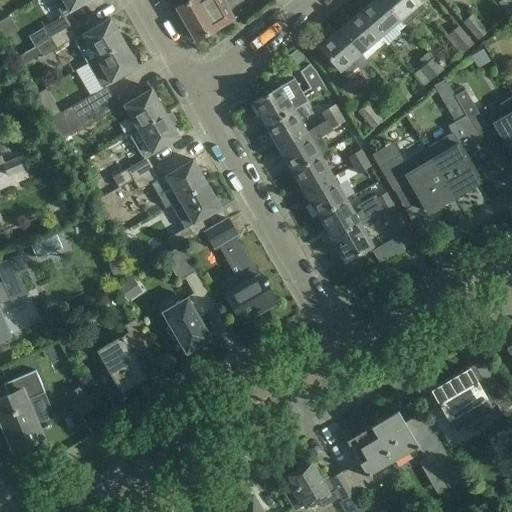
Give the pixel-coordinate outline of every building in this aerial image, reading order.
[(90,0),(51,0),(61,17),(90,0)] [(218,0),(191,0),(177,9),(196,41),(231,21),(221,3),(218,0)] [(386,43),(387,44),(400,33),(398,31),(406,24),(384,0),(373,0),(360,12),(386,43)] [(384,0),(406,24),(425,7),(422,4),(426,0),(384,0)] [(511,11),(511,3),(509,0),(501,0),(499,2),(507,12),(505,14),(507,16),(511,11)] [(360,12),(340,29),(370,63),(367,60),(386,43),(360,12)] [(487,30),(473,14),(464,21),(478,38),(487,30)] [(45,27),(33,34),(39,45),(51,38),(71,26),(65,15),(45,27)] [(73,40),(87,64),(124,42),(110,18),(73,40)] [(39,45),(15,59),(19,67),(40,55),(42,57),(77,37),(71,26),(51,38),(39,45)] [(472,42),(458,26),(446,37),(460,53),(472,42)] [(370,63),(340,29),(319,46),(339,69),(346,78),(358,67),(361,70),(370,63)] [(139,67),(124,42),(87,64),(101,89),(139,67)] [(443,68),(434,57),(414,74),(423,85),(443,68)] [(316,71),(309,64),(300,71),(310,88),(303,93),(296,97),(288,83),(253,103),(265,125),(326,89),(316,71)] [(411,95),(402,85),(394,91),(403,102),(411,95)] [(57,130),(112,97),(106,86),(60,114),(50,119),(57,130)] [(45,89),(36,94),(50,119),(60,114),(45,89)] [(125,105),(139,129),(165,113),(152,89),(125,105)] [(491,136),(465,90),(456,95),(483,141),(491,136)] [(118,107),(112,97),(57,130),(62,140),(118,107)] [(511,97),(500,104),(507,115),(493,123),(506,144),(511,154),(511,97)] [(327,120),(340,112),(334,103),(322,111),(327,120)] [(358,112),(372,130),(382,121),(368,104),(358,112)] [(460,106),(449,112),(455,122),(466,115),(460,106)] [(266,126),(279,147),(306,132),(293,110),(266,126)] [(292,170),(314,156),(328,149),(321,138),(333,131),(332,129),(345,121),(340,112),(327,120),(306,132),(279,147),(292,170)] [(139,129),(130,134),(144,158),(180,137),(165,113),(139,129)] [(428,148),(455,196),(481,181),(464,152),(481,141),(466,115),(455,122),(448,126),(453,134),(428,148)] [(428,213),(455,196),(428,148),(426,150),(431,158),(406,173),(397,157),(379,167),(393,191),(410,182),(428,213)] [(328,149),(314,156),(292,170),(305,193),(332,177),(319,155),(329,150),(328,149)] [(350,156),(355,163),(365,157),(361,150),(350,156)] [(24,171),(18,157),(3,163),(8,177),(24,171)] [(118,188),(133,179),(153,167),(147,157),(112,177),(118,188)] [(370,166),(365,157),(355,163),(360,172),(370,166)] [(180,199),(207,184),(193,159),(166,174),(180,199)] [(159,178),(153,167),(133,179),(139,190),(159,178)] [(345,199),(332,177),(305,193),(318,215),(345,199)] [(227,220),(227,219),(207,230),(201,220),(221,208),(207,184),(180,199),(171,205),(184,229),(168,238),(174,249),(164,255),(164,256),(182,246),(205,233),(227,220)] [(345,199),(318,215),(331,237),(391,202),(386,193),(376,198),(374,196),(356,207),(358,210),(353,213),(345,199)] [(111,194),(99,203),(106,213),(118,204),(111,194)] [(405,226),(392,203),(381,209),(395,232),(405,226)] [(227,220),(205,233),(213,247),(217,245),(235,275),(221,283),(227,294),(226,294),(242,321),(243,321),(242,318),(259,308),(261,311),(276,302),(265,284),(268,282),(267,280),(264,281),(260,275),(258,276),(235,235),(237,234),(227,220)] [(372,245),(359,222),(331,238),(345,261),(372,245)] [(57,233),(30,244),(36,259),(63,248),(57,233)] [(397,236),(388,241),(396,255),(405,250),(397,236)] [(202,281),(182,246),(164,256),(179,282),(187,277),(193,286),(196,292),(162,312),(186,354),(212,339),(199,317),(217,307),(202,281)] [(27,268),(20,254),(0,262),(0,269),(4,279),(0,281),(0,340),(11,336),(0,309),(0,302),(25,292),(17,273),(27,268)] [(126,282),(119,288),(129,301),(136,295),(126,282)] [(150,346),(135,318),(125,324),(129,331),(96,350),(121,392),(145,378),(133,356),(150,346)] [(469,369),(432,391),(442,408),(449,419),(457,433),(494,411),(491,406),(493,405),(511,435),(511,401),(509,397),(506,398),(503,392),(493,375),(478,384),(469,369)] [(8,395),(0,398),(0,417),(1,420),(7,418),(19,446),(13,449),(14,450),(33,442),(34,444),(37,442),(36,441),(42,438),(35,420),(27,400),(26,399),(34,395),(34,397),(46,392),(37,370),(24,375),(4,384),(8,395)] [(82,386),(67,394),(79,416),(95,407),(82,386)] [(398,411),(373,425),(394,460),(417,446),(425,459),(430,456),(450,488),(462,481),(440,444),(421,413),(405,423),(398,411)] [(357,458),(350,462),(352,466),(343,472),(355,492),(356,493),(367,486),(363,479),(371,474),(371,473),(394,460),(373,425),(354,437),(355,439),(349,442),(348,440),(347,441),(357,458)] [(366,511),(355,492),(343,472),(332,478),(332,479),(324,484),(311,462),(287,476),(293,486),(279,494),(289,510),(303,502),(306,508),(336,490),(342,501),(340,502),(345,511),(366,511)] [(262,511),(253,496),(230,509),(232,511),(262,511)]
